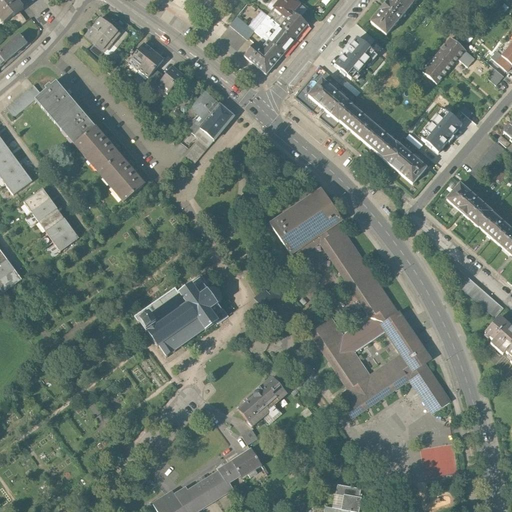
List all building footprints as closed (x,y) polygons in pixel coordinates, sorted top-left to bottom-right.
[(25,12),(15,0),(0,0),(0,22),(5,28),(12,23),(21,16),(25,12)] [(281,0),(273,9),(287,21),(293,14),(300,6),(292,0),(281,0)] [(388,0),(366,27),(383,41),(413,4),(407,0),(388,0)] [(281,28),(297,42),(309,28),(293,14),(287,21),(281,28)] [(26,23),(21,16),(12,23),(17,30),(26,23)] [(255,33),(237,18),(230,28),(248,42),(254,34),(255,33)] [(121,37),(101,21),(93,30),(113,46),(121,37)] [(267,44),(283,57),(297,42),(281,28),(280,28),(267,44)] [(113,46),(93,30),(85,39),(106,56),(113,46)] [(27,47),(19,38),(0,54),(0,58),(6,65),(27,47)] [(374,54),(357,40),(349,49),(347,48),(340,56),(342,57),(334,67),(351,81),(356,75),(357,76),(370,61),(369,60),(374,54)] [(436,57),(450,69),(458,60),(468,68),(474,61),(451,41),(436,57)] [(262,50),(256,44),(244,59),(260,72),(266,65),(262,50)] [(266,65),(260,72),(266,78),(283,57),(267,44),(262,50),(266,65)] [(511,67),(511,45),(501,58),(511,67)] [(154,54),(144,46),(129,65),(139,73),(154,54)] [(164,62),(154,54),(139,73),(149,81),(157,72),(164,62)] [(507,74),(511,67),(501,58),(496,54),(491,60),(507,74)] [(436,85),(450,69),(436,57),(423,74),(436,85)] [(120,66),(114,61),(105,71),(111,76),(120,66)] [(173,69),(165,79),(157,88),(169,98),(184,78),(173,69)] [(496,87),(503,79),(495,71),(488,80),(496,87)] [(161,75),(157,72),(149,81),(153,84),(161,75)] [(165,79),(161,75),(153,84),(157,88),(165,79)] [(308,98),(337,124),(351,108),(321,82),(308,98)] [(35,101),(55,125),(76,107),(56,84),(50,88),(49,87),(45,90),(46,92),(41,96),(35,101)] [(6,111),(14,120),(35,101),(41,96),(33,87),(6,111)] [(194,115),(197,117),(186,130),(195,138),(201,131),(213,118),(221,108),(205,94),(193,108),(192,110),(192,112),(193,113),(193,114),(194,115)] [(95,129),(76,107),(55,125),(74,147),(95,129)] [(221,108),(213,118),(227,129),(235,120),(221,108)] [(373,126),(351,108),(337,124),(359,142),(373,126)] [(426,135),(421,141),(438,155),(461,127),(445,113),(440,119),(438,118),(425,133),(426,135)] [(215,143),(227,129),(213,118),(201,131),(215,143)] [(395,145),(373,126),(359,142),(382,161),(395,145)] [(74,147),(99,175),(119,158),(95,129),(74,147)] [(209,150),(215,143),(201,131),(195,138),(199,142),(209,150)] [(501,137),(497,142),(506,150),(510,145),(501,137)] [(209,150),(199,142),(184,159),(194,167),(209,150)] [(496,143),(469,175),(477,182),(504,150),(496,143)] [(0,161),(9,155),(2,145),(0,146),(0,161)] [(425,170),(395,145),(382,161),(397,174),(399,175),(412,186),(425,170)] [(0,176),(16,164),(9,155),(0,161),(0,176)] [(144,186),(119,158),(99,175),(123,204),(144,186)] [(0,176),(0,179),(6,187),(23,174),(16,164),(0,176)] [(31,184),(23,174),(6,187),(13,197),(31,184)] [(462,215),(478,229),(490,214),(459,187),(446,202),(459,213),(462,215)] [(294,260),(320,243),(316,236),(336,223),(341,220),(321,190),(270,224),(294,260)] [(24,206),(31,215),(49,202),(42,192),(24,206)] [(31,215),(38,225),(57,211),(49,202),(31,215)] [(38,225),(46,235),(64,221),(57,211),(38,225)] [(489,239),(500,248),(511,233),(511,232),(490,214),(478,229),(489,239)] [(46,235),(53,245),(71,231),(64,221),(46,235)] [(430,362),(399,315),(397,316),(336,223),(316,236),(320,243),(371,320),(342,339),(330,322),(311,334),(350,392),(337,400),(349,419),(407,381),(430,417),(449,404),(424,367),(430,362)] [(78,241),(71,231),(53,245),(60,254),(78,241)] [(511,233),(500,248),(510,257),(511,258),(511,233)] [(0,282),(14,273),(6,263),(0,267),(0,282)] [(490,298),(489,299),(452,267),(444,277),(481,308),(482,307),(495,318),(503,309),(490,298)] [(21,282),(14,273),(0,282),(0,291),(3,296),(21,282)] [(262,293),(254,301),(266,313),(283,297),(276,288),(266,298),(262,293)] [(161,351),(166,358),(204,333),(205,334),(217,326),(210,315),(218,310),(208,296),(201,301),(193,290),(140,326),(158,354),(161,351)] [(493,342),(490,345),(502,356),(505,352),(511,358),(511,330),(499,319),(484,334),(493,342)] [(253,392),(256,396),(268,410),(285,395),(271,378),(253,392)] [(266,412),(268,410),(256,396),(238,411),(251,427),(268,414),(266,412)] [(281,415),(276,408),(269,414),(274,421),(281,415)] [(251,430),(241,437),(247,446),(257,440),(251,430)] [(261,467),(250,450),(231,462),(239,475),(242,479),(247,476),(249,480),(256,475),(254,472),(261,467)] [(231,462),(218,471),(226,483),(239,475),(231,462)] [(195,511),(230,490),(226,483),(218,471),(176,498),(172,492),(152,505),(156,511),(195,511)] [(259,506),(242,479),(239,475),(226,483),(230,490),(236,487),(251,511),(259,506)] [(336,495),(344,496),(360,499),(361,490),(338,486),(336,495)] [(343,511),(359,511),(361,499),(360,499),(344,496),(341,511),(343,511)] [(287,507),(281,498),(274,502),(281,511),(287,507)] [(134,500),(127,510),(129,511),(132,511),(139,504),(134,500)]
